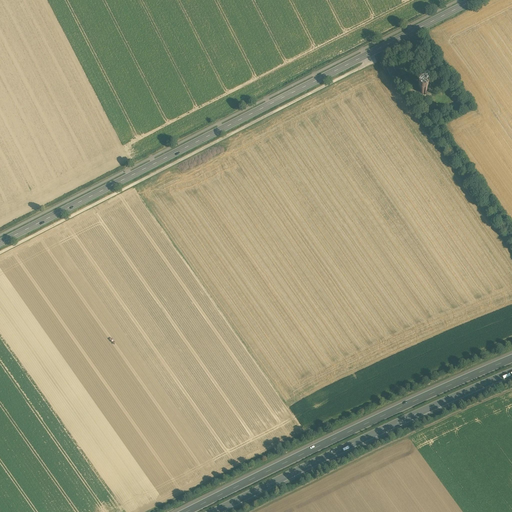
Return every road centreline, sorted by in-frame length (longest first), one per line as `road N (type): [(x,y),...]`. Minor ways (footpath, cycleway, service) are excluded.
road 1 (secondary): [(473,0),(0,243)]
road 2 (track): [(371,52),(364,65),(0,253)]
road 3 (track): [(511,344),(158,511)]
road 4 (motorway): [(511,362),(196,511)]
road 5 (motorway): [(223,511),(511,375)]
road 6 (track): [(259,511),(511,394)]
